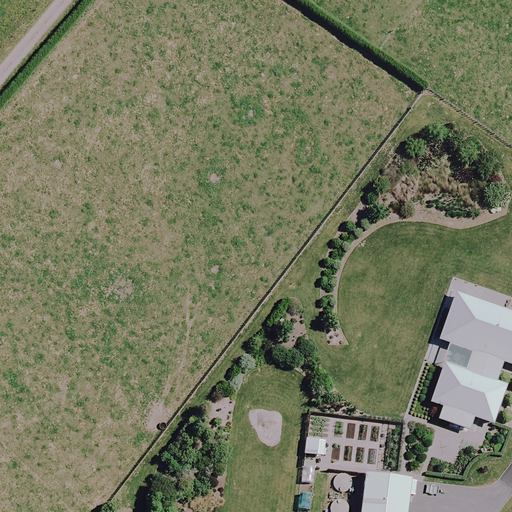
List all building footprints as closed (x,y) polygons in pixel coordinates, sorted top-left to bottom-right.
[(433,353),(446,358),(428,408),(440,413),(436,424),(468,436),(471,427),(493,435),(511,381),(511,311),(455,291),(433,353)] [(484,455),(455,451),(453,465),(482,468),(484,455)] [(352,476),(335,475),(334,493),(352,493),(352,476)] [(415,483),(365,477),(360,511),(405,511),(407,497),(413,498),(415,483)] [(348,511),(347,500),(331,502),(332,511),(348,511)]
